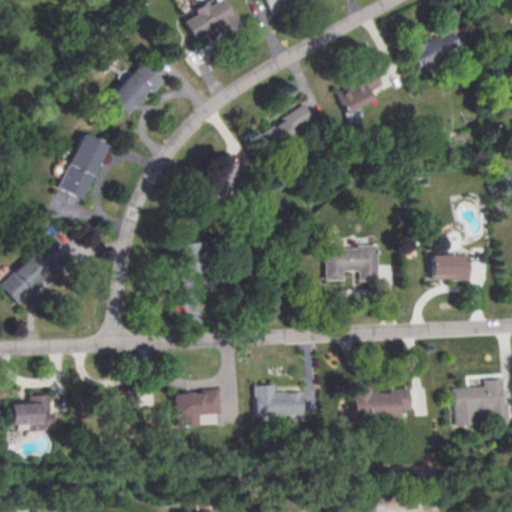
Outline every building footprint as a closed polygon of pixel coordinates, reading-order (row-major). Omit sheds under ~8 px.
[(180,20),(191,38),(217,24),(224,37),(241,27),(231,10),(229,11),(222,0),(213,0),(205,5),(202,1),(191,7),(193,12),(180,20)] [(260,0),(268,14),(287,4),(285,0),(260,0)] [(415,68),(456,46),(446,28),(405,50),(415,68)] [(103,98),(120,113),(142,88),(147,92),(159,79),(137,60),(103,98)] [(355,106),(370,99),(366,90),(378,84),(372,70),(331,90),(346,121),(359,115),(355,106)] [(255,133),(266,150),(311,119),(300,102),(255,133)] [(54,186),(79,198),(104,144),(78,133),(54,186)] [(194,205),(214,216),(241,165),(221,155),(194,205)] [(0,278),(0,288),(13,303),(28,288),(26,287),(50,264),(52,267),(62,257),(44,238),(0,278)] [(182,291),(195,288),(192,274),(202,272),(195,241),(175,245),(181,270),(177,271),(182,291)] [(326,279),(346,279),(346,269),(362,269),(362,279),(381,279),(381,243),(359,243),(359,247),(326,247),(326,279)] [(431,279),(472,278),(471,252),(430,254),(431,279)] [(449,388),(482,386),(482,377),(504,376),(506,422),(485,423),(485,413),(470,414),(471,424),(451,425),(449,388)] [(250,385),(270,385),(270,391),(299,390),(301,414),(251,416),(250,385)] [(344,386),(368,386),(368,391),(385,391),(384,388),(406,388),(406,408),(395,408),(395,419),(345,420),(344,386)] [(169,394),(197,392),(197,389),(214,388),(216,413),(203,414),(203,424),(171,426),(169,394)] [(92,395),(112,394),(112,390),(131,390),(132,408),(116,408),(116,413),(93,414),(92,395)] [(5,404),(23,403),(23,395),(45,393),(46,410),(36,410),(37,423),(6,425),(5,404)]
